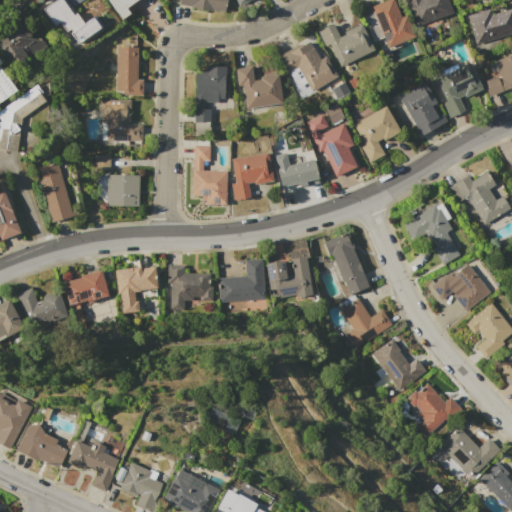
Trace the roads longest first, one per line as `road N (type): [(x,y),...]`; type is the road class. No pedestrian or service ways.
road 1 (residential): [(511,117),(329,210),(248,229),(94,238),(0,265)]
road 2 (residential): [(364,196),(418,322),(511,427)]
road 3 (residential): [(177,38),(167,55),(164,234)]
road 4 (residential): [(308,0),(262,26),(177,38)]
